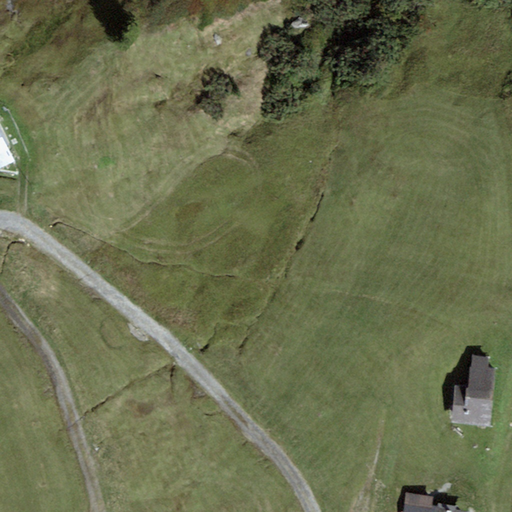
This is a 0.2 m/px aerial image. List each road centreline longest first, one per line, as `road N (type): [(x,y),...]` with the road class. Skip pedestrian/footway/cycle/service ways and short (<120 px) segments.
road 1 (track): [(313,511),(304,493),(37,231),(0,227)]
road 2 (track): [(0,287),(52,359),(98,511)]
